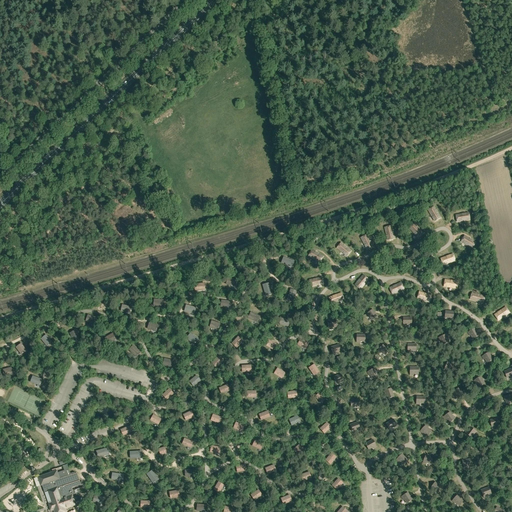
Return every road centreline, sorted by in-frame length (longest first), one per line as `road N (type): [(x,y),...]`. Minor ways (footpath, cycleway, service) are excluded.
road 1 (track): [(0,317),(335,218),(511,148)]
road 2 (primary): [(0,204),(215,0)]
road 3 (unclassified): [(0,177),(186,0)]
